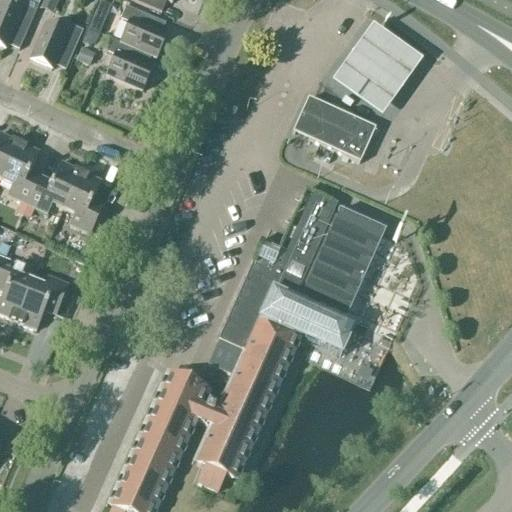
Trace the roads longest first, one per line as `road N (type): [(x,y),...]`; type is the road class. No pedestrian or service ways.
road 1 (residential): [(69,409),(172,173)]
road 2 (secondary): [(360,511),(511,355)]
road 3 (residential): [(172,173),(249,0)]
road 4 (residential): [(172,173),(0,94)]
